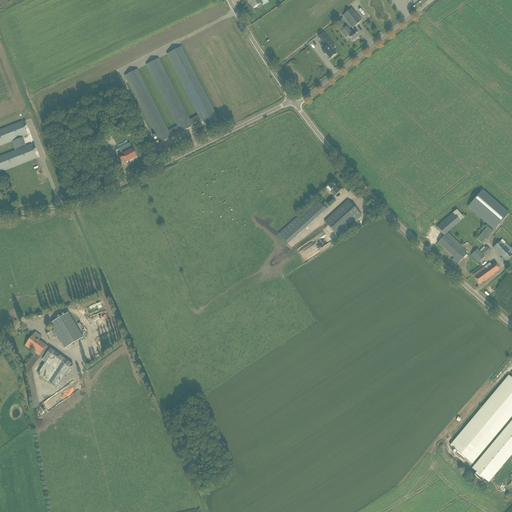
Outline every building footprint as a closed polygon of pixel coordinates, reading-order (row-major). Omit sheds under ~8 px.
[(249,0),(252,4),(251,4),(254,8),(257,6),(258,8),(263,6),(259,0),(258,0),(249,0)] [(352,8),(342,16),(346,20),(348,18),(354,26),(362,21),(355,13),(352,8)] [(359,37),(356,33),(355,31),(352,34),(349,31),(349,30),(347,27),(341,31),(346,38),(349,37),(353,42),(359,37)] [(208,33),(190,43),(225,110),(243,101),(208,33)] [(320,40),(318,42),(321,47),(324,50),(322,51),(325,55),(326,54),(330,59),(336,54),(332,49),(335,47),(324,33),(318,37),(320,40)] [(198,116),(190,120),(158,59),(147,65),(178,126),(176,127),(169,131),(137,70),(125,76),(157,139),(159,144),(171,138),(181,132),(192,127),(193,126),(201,122),(216,115),(181,47),(167,55),(198,116)] [(32,144),(26,146),(22,137),(28,135),(23,121),(0,129),(0,172),(5,171),(30,161),(37,158),(32,144)] [(137,157),(134,153),(133,150),(122,155),(122,154),(121,154),(118,155),(122,162),(125,160),(126,162),(137,157)] [(334,180),(331,183),(330,183),(327,186),(332,191),(330,192),(334,197),(339,193),(342,189),(338,184),(334,180)] [(495,229),(509,214),(483,191),(469,207),(495,229)] [(335,201),(332,198),(326,203),(329,207),(335,201)] [(348,200),(344,204),(325,221),(338,236),(361,215),(348,200)] [(326,210),(318,201),(300,218),(308,227),(326,210)] [(440,224),(437,227),(444,236),(437,243),(454,258),(452,261),(457,265),(460,262),(466,255),(464,253),(465,251),(462,249),(463,247),(462,246),(447,233),(464,218),(457,210),(440,224)] [(488,227),(477,239),(481,244),(486,239),(487,240),(493,232),(488,227)] [(493,248),(506,261),(511,255),(511,250),(502,240),(493,248)] [(491,251),(487,247),(482,252),(486,256),(491,251)] [(479,263),(485,257),(477,250),(472,255),(479,263)] [(479,285),(483,282),(499,270),(495,264),(492,267),(489,263),(472,275),(479,285)] [(46,332),(49,337),(50,340),(57,336),(65,349),(84,338),(69,313),(62,317),(50,324),(53,328),(46,332)] [(25,346),(43,359),(50,349),(39,341),(42,337),(35,332),(32,336),(25,346)] [(45,363),(37,374),(57,388),(73,365),(54,351),(53,351),(50,349),(41,361),(45,363)] [(511,416),(511,378),(509,376),(450,446),(457,451),(455,454),(463,461),(465,459),(472,464),(511,416)] [(511,420),(472,468),(489,483),(511,454),(511,420)]
